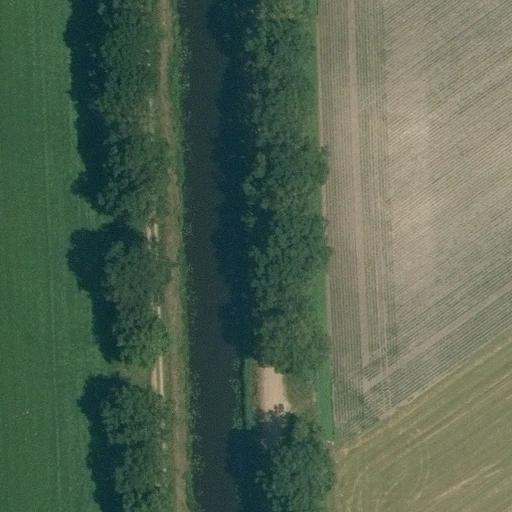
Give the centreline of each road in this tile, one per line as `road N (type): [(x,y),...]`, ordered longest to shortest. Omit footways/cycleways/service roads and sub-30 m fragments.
road 1 (track): [(283,511),(263,0)]
road 2 (track): [(172,511),(157,0)]
